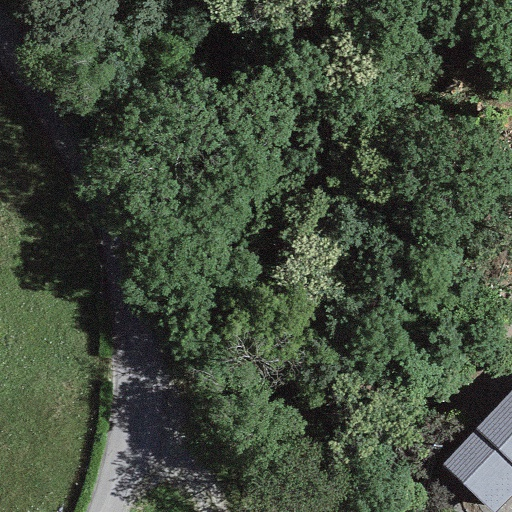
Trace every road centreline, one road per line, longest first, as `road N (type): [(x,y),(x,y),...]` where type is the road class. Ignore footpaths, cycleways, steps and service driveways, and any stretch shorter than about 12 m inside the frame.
road 1 (unclassified): [(97,511),(120,397),(117,281),(68,148),(0,56)]
road 2 (track): [(123,360),(173,426),(217,511)]
